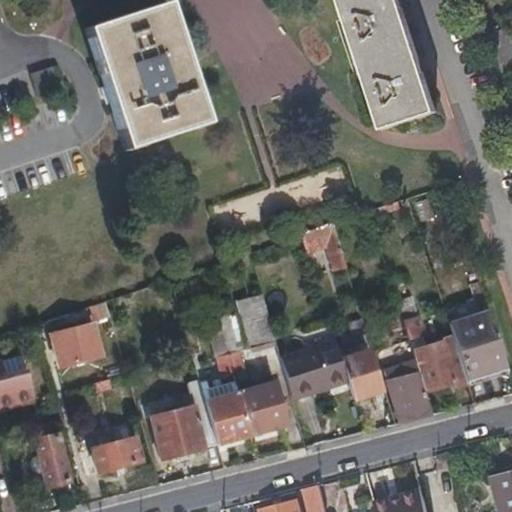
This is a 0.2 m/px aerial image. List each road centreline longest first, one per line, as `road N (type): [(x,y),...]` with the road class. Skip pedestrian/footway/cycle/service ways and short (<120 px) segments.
road 1 (residential): [(144,511),(511,418)]
road 2 (residential): [(511,276),(419,0)]
